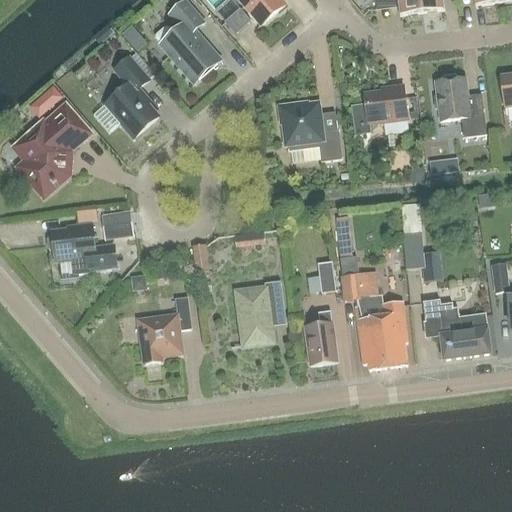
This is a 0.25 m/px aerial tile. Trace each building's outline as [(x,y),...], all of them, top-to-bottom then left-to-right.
[(256,33),(285,8),(278,0),(238,0),(261,27),(256,32),(256,33)] [(399,0),(401,17),(400,17),(400,18),(423,15),(420,0),(399,0)] [(441,0),(420,0),(423,15),(445,13),(445,11),(443,12),(441,0)] [(475,0),(477,7),(475,7),(475,9),(498,6),(497,0),(475,0)] [(202,80),(214,70),(215,58),(194,34),(204,26),(185,4),(171,17),(183,31),(175,38),(168,29),(165,29),(156,37),(155,40),(190,79),(202,80)] [(251,24),(240,11),(225,24),(236,37),(251,24)] [(108,28),(94,40),(101,48),(115,36),(108,28)] [(132,29),(122,37),(137,54),(147,46),(132,29)] [(106,108),(135,141),(159,120),(140,98),(142,96),(139,92),(149,83),(130,60),(115,73),(128,88),(106,108)] [(511,108),(511,78),(502,79),(506,117),(508,117),(507,110),(511,108)] [(437,98),(434,100),(436,111),(439,112),(441,124),(462,122),(464,141),(487,138),(484,113),(470,115),(466,81),(435,84),(437,98)] [(42,98),(41,99),(51,110),(62,100),(52,89),(42,98)] [(408,123),(404,89),(389,91),(390,94),(365,97),(366,107),(352,108),(356,138),(372,136),(371,127),(408,123)] [(319,145),(321,165),(343,162),(339,133),(324,135),(320,105),(295,108),(295,106),(278,108),(280,126),(282,126),(285,150),(319,145)] [(19,172),(44,200),(68,179),(70,157),(68,156),(89,137),(66,110),(45,128),(43,127),(21,147),(27,154),(27,165),(19,172)] [(443,176),(441,163),(430,164),(431,177),(443,176)] [(425,184),(424,171),(410,172),(411,185),(425,184)] [(495,196),(479,198),(480,210),(496,208),(495,196)] [(105,243),(134,239),(131,216),(102,219),(105,243)] [(50,239),(48,242),(49,250),(52,252),(54,252),(56,264),(75,262),(77,277),(94,275),(93,272),(117,269),(114,249),(95,251),(93,228),(78,230),(78,232),(52,235),(53,239),(50,239)] [(407,272),(425,271),(422,237),(404,238),(407,272)] [(248,250),(264,249),(263,239),(235,241),(236,250),(248,249),(248,250)] [(207,245),(193,246),(196,273),(211,271),(207,245)] [(345,304),(356,303),(361,302),(361,301),(356,256),(340,258),(345,304)] [(167,264),(154,266),(156,282),(169,280),(167,264)] [(332,265),(319,266),(322,297),(338,294),(337,294),(332,265)] [(495,296),(509,294),(506,266),(492,268),(495,296)] [(145,278),(131,280),(133,294),(147,292),(145,278)] [(232,352),(274,346),(271,323),(286,321),(281,284),(265,286),(266,291),(237,295),(244,349),(232,350),(232,352)] [(405,346),(408,346),(403,305),(382,307),(381,298),(361,301),(361,302),(356,303),(356,310),(364,368),(369,367),(370,374),(408,369),(405,346)] [(177,318),(138,323),(144,367),(163,365),(162,360),(183,357),(180,333),(192,332),(188,300),(175,302),(177,318)] [(444,363),(491,357),(486,318),(460,321),(458,311),(453,312),(453,306),(441,308),(440,303),(424,306),(428,340),(440,338),(444,363)] [(305,330),(310,369),(338,365),(331,314),(318,316),(320,328),(305,330)]
